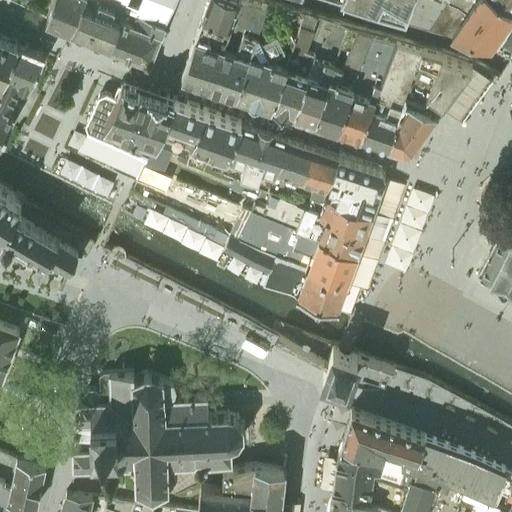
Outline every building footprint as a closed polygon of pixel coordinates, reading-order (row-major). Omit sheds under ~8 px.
[(84,0),(51,0),(46,16),(73,28),(84,0)] [(84,0),(73,28),(109,43),(124,4),(114,0),(84,0)] [(114,0),(124,4),(165,19),(166,16),(170,7),(171,7),(172,5),(171,4),(172,4),(171,3),(172,0),(114,0)] [(202,14),(181,73),(237,92),(260,19),(262,20),(267,5),(250,0),(236,0),(228,26),(224,24),(223,28),(218,26),(220,20),(202,14)] [(228,26),(236,0),(208,0),(202,14),(220,20),(218,26),(223,28),(224,24),(228,26)] [(344,0),(406,19),(412,0),(344,0)] [(412,0),(406,19),(483,41),(489,42),(511,10),(498,0),(440,0),(440,2),(437,0),(412,0)] [(511,9),(511,0),(498,0),(511,10),(511,9)] [(152,53),(165,19),(124,4),(109,43),(144,56),(152,53)] [(301,24),(313,29),(316,18),(317,17),(305,13),(304,14),(301,24)] [(262,20),(260,19),(237,92),(271,104),(294,38),(290,30),(279,35),(277,31),(269,35),(262,20)] [(306,51),(313,29),(301,24),(297,34),(296,34),(294,38),(271,104),(293,111),(307,72),(314,53),(306,51)] [(357,30),(346,61),(335,58),(333,64),(314,118),(336,126),(369,33),(357,30)] [(19,40),(0,32),(0,84),(4,74),(19,40)] [(336,126),(363,135),(377,95),(396,41),(369,33),(336,126)] [(28,85),(45,50),(19,40),(4,74),(20,82),(28,85)] [(441,53),(396,41),(377,95),(402,104),(406,94),(424,100),(425,95),(441,106),(472,64),(441,53)] [(314,118),(333,64),(330,63),(315,58),(309,73),(307,72),(293,111),(314,118)] [(0,84),(0,143),(14,115),(6,111),(20,82),(4,74),(0,84)] [(122,81),(113,102),(98,96),(83,128),(146,157),(146,156),(153,139),(153,137),(173,94),(167,92),(167,94),(167,95),(166,95),(151,90),(151,89),(149,89),(148,89),(140,87),(141,86),(140,86),(138,85),(137,86),(126,82),(126,81),(124,80),(123,80),(123,81),(122,81)] [(196,102),(173,94),(153,137),(180,148),(196,102)] [(406,94),(402,104),(389,143),(404,149),(411,146),(441,106),(425,95),(424,100),(406,94)] [(363,135),(389,143),(402,104),(377,95),(363,135)] [(180,148),(197,155),(196,157),(204,160),(209,148),(206,146),(218,110),(196,102),(180,148)] [(206,146),(209,148),(216,150),(212,163),(222,167),(226,156),(225,156),(238,117),(218,110),(206,146)] [(265,185),(286,133),(238,117),(225,156),(226,156),(222,167),(265,185)] [(311,141),(286,133),(265,185),(261,197),(267,199),(271,187),(281,192),(288,172),(298,176),(311,141)] [(311,141),(298,176),(313,181),(313,182),(324,186),(330,168),(337,150),(311,141)] [(330,168),(379,188),(385,172),(382,165),(337,150),(330,168)] [(330,168),(324,186),(373,206),(379,188),(330,168)] [(324,186),(313,182),(310,190),(315,192),(312,201),(344,214),(342,220),(364,229),(373,206),(324,186)] [(423,220),(430,189),(415,185),(407,216),(423,220)] [(298,224),(357,248),(364,229),(342,220),(344,214),(312,201),(310,204),(281,192),(271,187),(267,199),(265,203),(255,199),(252,206),(298,224)] [(71,268),(78,251),(58,238),(21,216),(15,212),(21,200),(0,188),(0,243),(3,245),(26,258),(31,249),(46,258),(47,257),(70,269),(71,268)] [(511,220),(507,218),(478,273),(479,274),(482,276),(490,279),(490,280),(492,281),(493,281),(500,285),(503,287),(511,290),(511,291),(511,220)] [(357,248),(298,224),(287,254),(287,255),(346,277),(357,248)] [(249,259),(269,268),(264,280),(264,283),(297,292),(336,304),(346,277),(287,255),(287,254),(261,245),(230,231),(224,245),(249,259)] [(363,248),(381,254),(386,237),(368,231),(363,248)] [(0,320),(0,379),(19,327),(0,320)] [(346,349),(339,347),(333,345),(329,356),(323,372),(336,377),(347,381),(349,377),(370,384),(373,378),(385,382),(391,366),(357,355),(357,353),(352,351),(346,349)] [(206,393),(184,394),(184,390),(182,390),(182,394),(171,394),(175,391),(176,385),(174,379),(147,369),(134,374),(133,369),(104,370),(100,373),(100,390),(96,386),(89,386),(84,391),(84,398),(79,398),(80,416),(75,417),(76,444),(72,445),(72,471),(76,471),(75,466),(103,465),(103,470),(106,470),(106,465),(135,464),(135,476),(133,477),(133,479),(135,479),(136,488),(138,488),(138,486),(151,492),(151,494),(154,494),(154,492),(166,486),(166,488),(169,488),(168,483),(175,477),(176,478),(177,476),(176,476),(176,469),(186,469),(186,462),(194,462),(195,465),(195,466),(195,467),(196,468),(197,468),(197,469),(198,469),(199,469),(201,469),(203,469),(204,468),(205,467),(206,467),(206,461),(229,460),(232,459),(231,442),(237,439),(238,441),(240,439),(239,438),(239,437),(243,432),(244,432),(245,430),(244,429),(243,422),(245,421),(244,419),(242,419),(238,414),(239,412),(237,411),(236,412),(229,410),(229,409),(226,408),(213,409),(214,411),(208,411),(208,400),(208,397),(208,394),(206,393)] [(423,432),(351,406),(342,437),(382,450),(377,468),(408,478),(410,472),(432,479),(429,488),(472,511),(471,511),(494,511),(498,504),(500,501),(493,497),(449,477),(413,464),(423,432)] [(413,464),(449,477),(493,497),(506,465),(475,451),(457,444),(423,432),(413,464)] [(377,468),(382,450),(342,437),(337,454),(333,484),(421,511),(423,511),(471,511),(472,511),(429,488),(432,479),(410,472),(408,478),(377,468)] [(0,474),(40,483),(46,459),(19,455),(0,446),(0,474)] [(233,465),(223,467),(223,485),(201,483),(198,505),(175,503),(173,511),(248,511),(251,494),(281,496),(285,465),(284,465),(254,460),(245,462),(233,465)] [(498,485),(511,491),(511,467),(506,465),(498,485)] [(0,494),(35,507),(40,483),(0,474),(0,494)] [(423,511),(421,511),(333,484),(329,511),(423,511)] [(67,489),(59,511),(87,511),(93,492),(81,491),(81,490),(77,490),(67,489)] [(279,511),(281,496),(251,494),(248,511),(279,511)] [(511,511),(511,497),(507,508),(498,504),(494,511),(511,511)]
